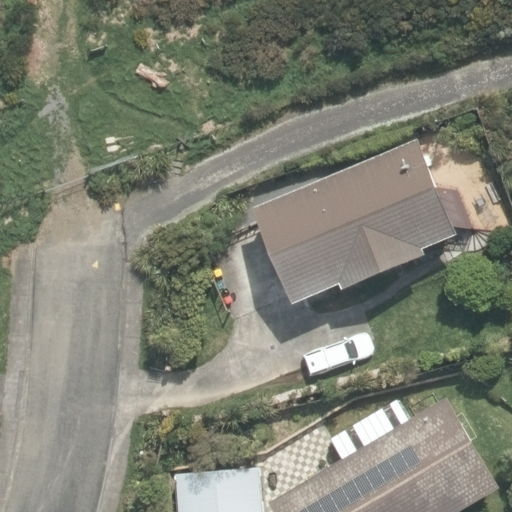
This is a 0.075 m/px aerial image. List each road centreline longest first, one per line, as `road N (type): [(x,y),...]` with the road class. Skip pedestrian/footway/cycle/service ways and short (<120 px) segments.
road 1 (residential): [(45,511),(66,436),(87,246)]
road 2 (track): [(87,246),(65,184),(54,110),(61,0)]
